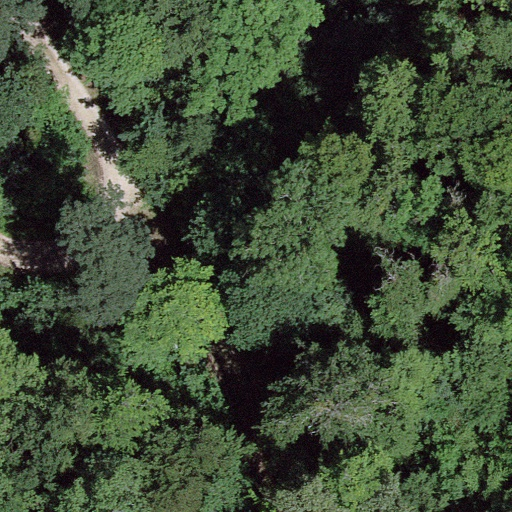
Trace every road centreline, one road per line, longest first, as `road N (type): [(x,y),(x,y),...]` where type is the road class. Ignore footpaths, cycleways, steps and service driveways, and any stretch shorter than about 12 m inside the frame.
road 1 (track): [(173,256),(10,0)]
road 2 (track): [(249,500),(258,454),(251,410),(173,256)]
road 3 (track): [(173,256),(134,274),(70,274),(0,249)]
